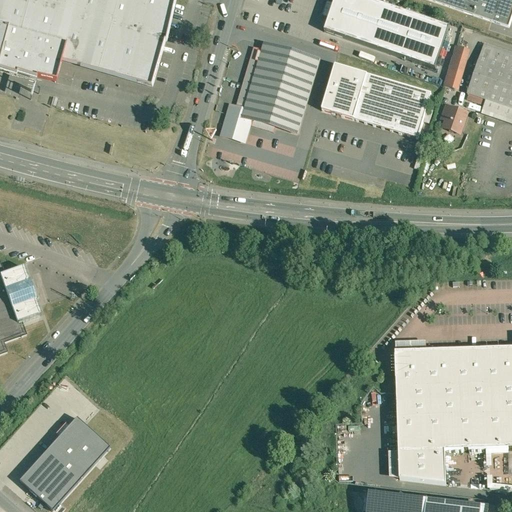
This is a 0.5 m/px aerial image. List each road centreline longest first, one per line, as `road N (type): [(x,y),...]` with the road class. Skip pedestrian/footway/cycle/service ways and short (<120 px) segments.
road 1 (secondary): [(171,196),(439,224),(511,223)]
road 2 (unclassified): [(0,411),(137,258),(171,196)]
road 3 (unclassified): [(171,196),(231,0)]
road 4 (secondary): [(0,154),(171,196)]
